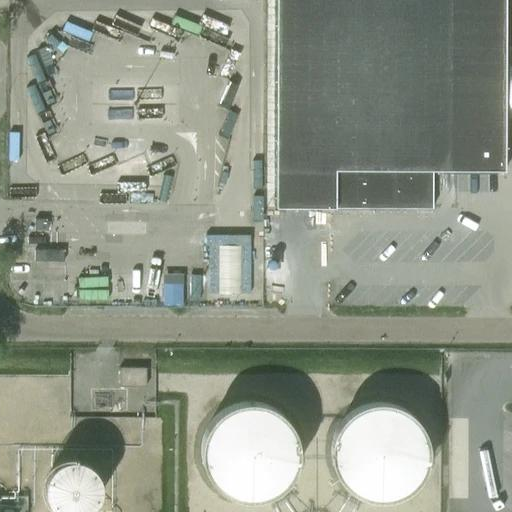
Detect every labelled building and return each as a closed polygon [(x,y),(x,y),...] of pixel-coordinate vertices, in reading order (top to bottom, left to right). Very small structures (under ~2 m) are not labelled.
[(456,170),(504,170),(505,0),(275,0),(275,208),(334,209),(393,208),(432,208),(432,170),(456,170)] [(34,220),(34,231),(47,231),(47,220),(34,220)] [(205,235),(205,246),(208,246),(208,294),(249,294),(249,235),(205,235)] [(34,250),(34,261),(63,262),(63,250),(34,250)] [(146,368),(119,368),(119,386),(145,386),(146,368)] [(261,495),(274,490),(284,481),(291,470),(295,457),(295,444),(292,431),(284,420),(275,411),(262,405),(249,403),(236,405),(224,410),(214,419),(206,430),(203,443),(202,456),(206,469),(213,480),(223,489),(235,495),(248,497),(261,495)] [(434,455),(434,454),(433,446),(431,437),(426,428),(420,421),(413,415),(405,410),(396,407),(388,406),(376,407),(370,409),(361,413),(353,419),(347,426),(342,434),(339,443),(338,451),(338,460),(340,469),(344,478),(349,485),(357,493),(367,498),(374,501),(383,502),(390,502),(396,501),(403,499),(411,495),(420,488),(427,480),(430,472),(433,464),(434,455)] [(95,501),(98,491),(97,480),(92,471),(84,465),(74,462),(64,463),(54,468),(48,476),(45,486),(46,496),(51,506),(58,511),(83,511),(89,509),(95,501)]
